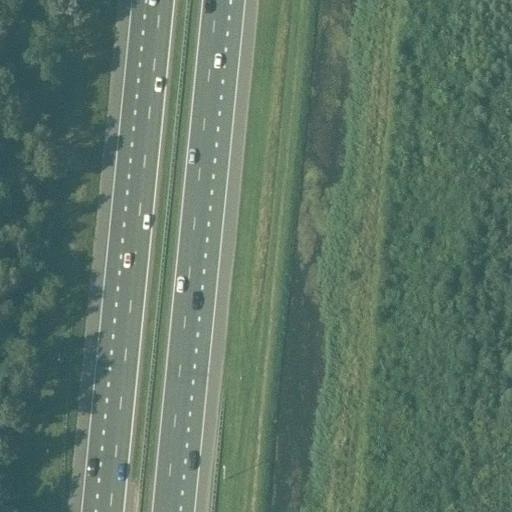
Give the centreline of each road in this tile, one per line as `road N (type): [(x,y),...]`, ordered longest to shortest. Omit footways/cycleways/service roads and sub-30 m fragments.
road 1 (motorway): [(165,511),(216,0)]
road 2 (motorway): [(160,0),(109,511)]
